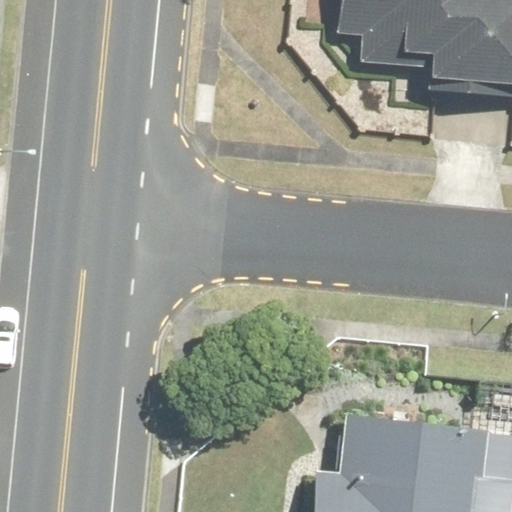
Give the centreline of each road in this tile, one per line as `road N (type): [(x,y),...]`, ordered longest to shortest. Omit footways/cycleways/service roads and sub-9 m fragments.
road 1 (residential): [(511,267),(83,224)]
road 2 (tertiary): [(55,511),(83,224)]
road 3 (tertiary): [(83,224),(105,0)]
